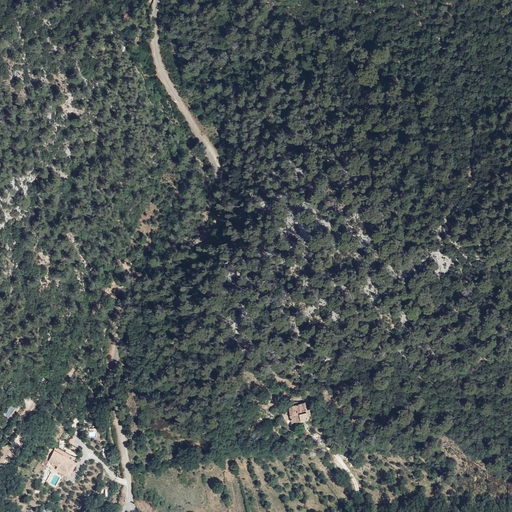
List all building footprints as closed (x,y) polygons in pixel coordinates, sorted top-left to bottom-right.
[(10,403),(3,414),(9,417),(16,406),(10,403)] [(311,422),(308,411),(308,409),(304,409),(294,411),(297,425),(311,422)] [(71,423),(75,426),(79,419),(75,416),(71,423)] [(60,464),(64,457),(58,453),(54,461),(58,463),(60,464)] [(54,476),(60,464),(58,463),(57,465),(52,463),(53,461),(52,460),(44,456),(39,466),(48,471),(47,472),(52,475),(54,476)] [(61,465),(60,464),(54,476),(58,478),(64,466),(66,464),(63,462),(61,465)] [(58,478),(54,476),(52,478),(59,482),(67,468),(64,466),(58,478)]
